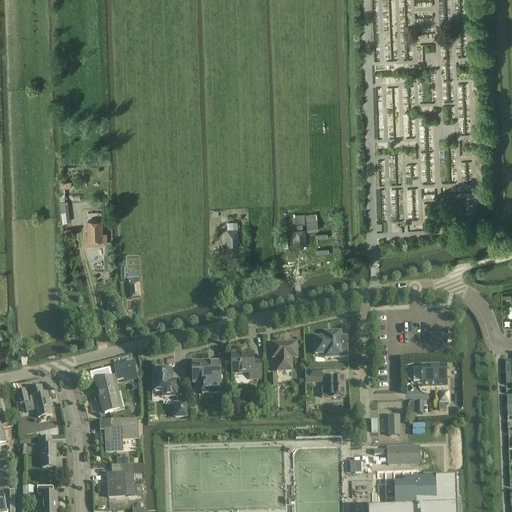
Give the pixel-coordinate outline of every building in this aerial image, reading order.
[(461,226),(461,205),(451,205),(452,226),(461,226)] [(318,221),(317,214),(305,215),(307,232),(319,231),(318,221)] [(305,223),(305,215),(294,215),(294,224),(305,223)] [(102,241),(102,221),(88,222),(88,242),(102,241)] [(233,223),(228,223),(228,246),(238,246),(238,223),(233,223)] [(303,229),(303,225),(296,225),(296,230),(293,230),(294,246),(307,245),(306,229),(303,229)] [(139,283),(128,285),(129,299),(141,298),(139,283)] [(341,346),(341,332),(331,333),(327,333),(325,333),(324,335),(324,336),(324,337),(318,338),(317,338),(316,339),(315,340),(315,342),(314,342),(315,355),(324,354),(324,359),(348,358),(348,346),(341,346)] [(296,358),(296,344),(272,345),(273,359),(277,359),(277,372),(288,372),(289,371),(291,370),(291,368),(291,358),(296,358)] [(253,363),(253,356),(232,356),(232,374),(250,374),(250,379),(261,379),(260,362),(253,363)] [(221,394),(220,362),(220,366),(209,367),(209,363),(192,363),(193,384),(206,384),(206,395),(221,394)] [(128,366),(114,369),(117,380),(130,377),(128,366)] [(421,369),(413,369),(414,383),(422,383),(446,382),(446,366),(421,367),(421,369)] [(162,372),(161,370),(156,370),(155,372),(153,372),(154,392),(162,392),(162,397),(178,397),(178,381),(171,382),(171,371),(162,372)] [(110,380),(108,371),(91,375),(92,381),(96,380),(104,414),(120,411),(120,410),(123,409),(120,400),(118,401),(112,379),(110,380)] [(310,371),(305,372),(305,379),(310,379),(324,379),(324,371),(310,371)] [(277,388),(277,376),(269,376),(269,388),(277,388)] [(331,398),(331,399),(344,398),(344,378),(331,379),(331,389),(321,389),(321,399),(331,398)] [(43,395),(41,388),(29,390),(30,398),(33,398),(35,408),(33,408),(34,412),(36,412),(38,419),(52,416),(50,408),(46,395),(47,395),(47,394),(43,395)] [(19,406),(29,404),(26,390),(16,393),(19,406)] [(447,403),(447,392),(439,392),(439,404),(447,403)] [(187,418),(187,404),(175,405),(175,418),(187,418)] [(320,406),(307,406),(307,415),(321,415),(320,406)] [(400,437),(399,418),(389,418),(389,437),(400,437)] [(111,430),(105,430),(105,431),(106,436),(106,440),(107,454),(122,453),(121,441),(137,440),(136,421),(111,422),(111,430)] [(52,447),(51,439),(38,440),(39,447),(41,447),(42,469),(56,469),(56,461),(55,461),(55,447),(52,447)] [(420,465),(419,449),(387,450),(388,466),(420,465)] [(112,474),(108,474),(108,481),(109,499),(124,498),(124,497),(134,497),(134,485),(133,476),(133,466),(127,466),(121,467),(116,467),(111,467),(112,474)] [(395,510),(368,511),(457,511),(456,476),(404,478),(404,484),(388,484),(389,495),(395,494),(395,510)] [(37,489),(37,496),(42,496),(42,511),(57,511),(57,495),(53,495),(53,488),(37,489)]
